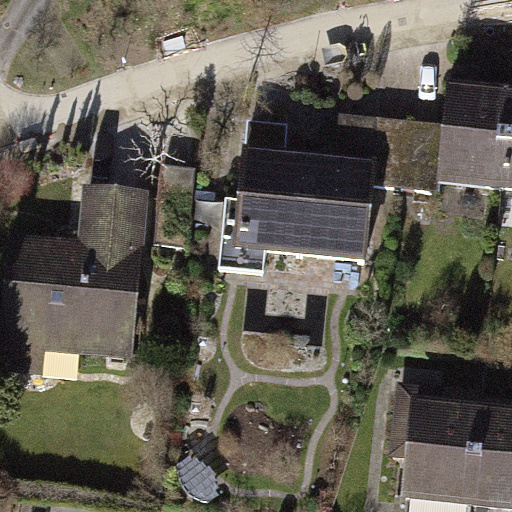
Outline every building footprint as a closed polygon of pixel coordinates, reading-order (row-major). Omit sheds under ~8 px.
[(441,205),(502,211),(511,121),(511,106),(452,100),(449,134),(441,205)] [(511,121),(502,211),(511,212),(511,121)] [(346,125),(341,175),(374,178),(372,199),(441,205),(449,134),(346,125)] [(341,175),(246,167),(235,279),(364,291),(372,199),(374,178),(341,175)] [(132,376),(152,199),(89,192),(82,253),(12,245),(0,348),(0,379),(43,384),(45,366),(132,376)] [(470,511),(481,426),(415,418),(404,511),(470,511)] [(511,511),(511,429),(481,426),(470,511),(511,511)]
